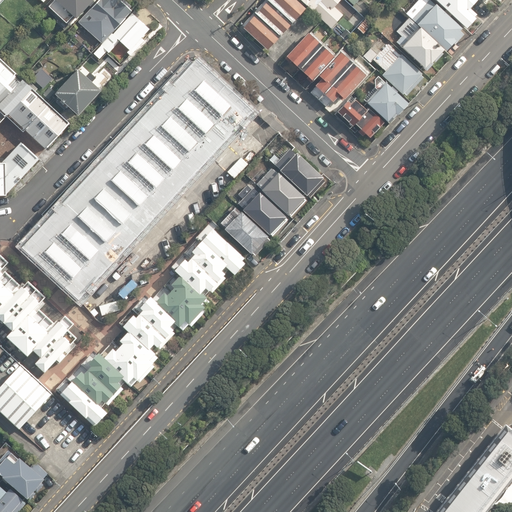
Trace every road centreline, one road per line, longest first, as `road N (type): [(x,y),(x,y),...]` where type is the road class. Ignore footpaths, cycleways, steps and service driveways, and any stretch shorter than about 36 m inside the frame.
road 1 (secondary): [(370,183),(74,511)]
road 2 (motorway): [(217,491),(511,174)]
road 3 (motorway): [(511,239),(258,511)]
road 4 (residential): [(0,216),(200,27)]
road 5 (motorway): [(511,319),(360,511)]
road 6 (residential): [(200,27),(370,183)]
road 7 (secondary): [(511,26),(370,183)]
